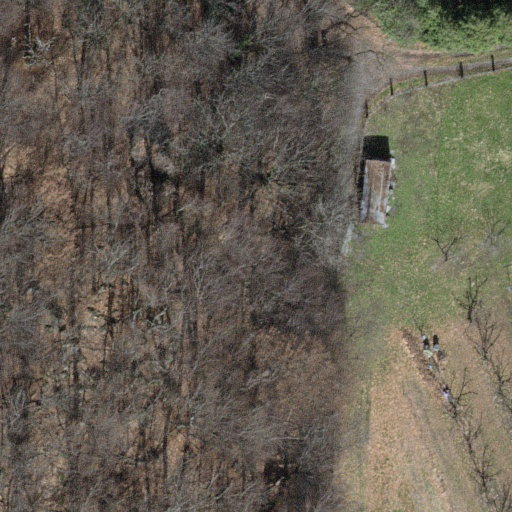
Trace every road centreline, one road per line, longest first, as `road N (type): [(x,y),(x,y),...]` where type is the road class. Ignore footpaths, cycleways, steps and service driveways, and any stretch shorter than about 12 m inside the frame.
road 1 (track): [(334,180),(356,73),(347,29),(324,0)]
road 2 (track): [(511,50),(356,73)]
